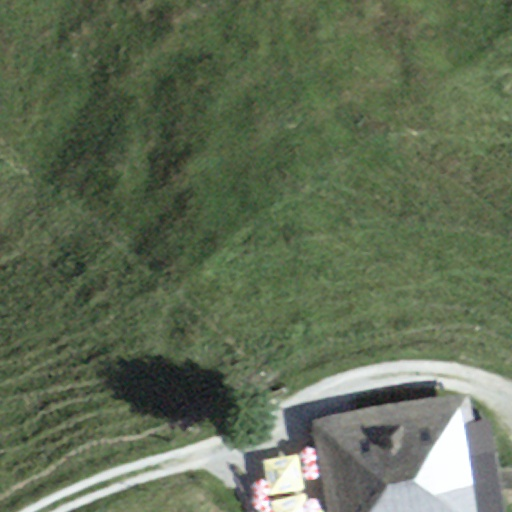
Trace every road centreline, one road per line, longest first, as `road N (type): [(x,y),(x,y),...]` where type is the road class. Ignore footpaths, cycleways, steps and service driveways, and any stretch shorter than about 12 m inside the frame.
road 1 (track): [(220,439),(316,384),(474,373),(511,391)]
road 2 (track): [(47,511),(220,439)]
